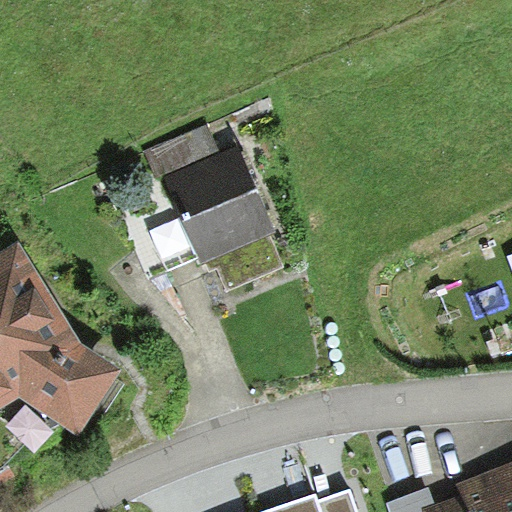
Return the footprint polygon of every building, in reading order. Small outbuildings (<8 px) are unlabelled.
[(206,124),(144,151),(158,182),(166,179),(219,156),(206,124)] [(275,232),(239,147),(219,156),(166,179),(182,216),(199,257),(202,263),(206,261),(210,270),(218,267),(227,288),(282,265),(268,235),(275,232)] [(199,257),(182,216),(150,229),(167,270),(199,257)] [(0,409),(18,398),(81,434),(120,368),(81,345),(18,241),(0,252),(0,409)] [(511,511),(511,461),(455,483),(459,494),(435,503),(421,508),(422,511),(511,511)] [(422,511),(421,508),(435,503),(430,488),(387,503),(390,511),(422,511)] [(355,511),(348,490),(318,501),(314,491),(255,511),(355,511)]
